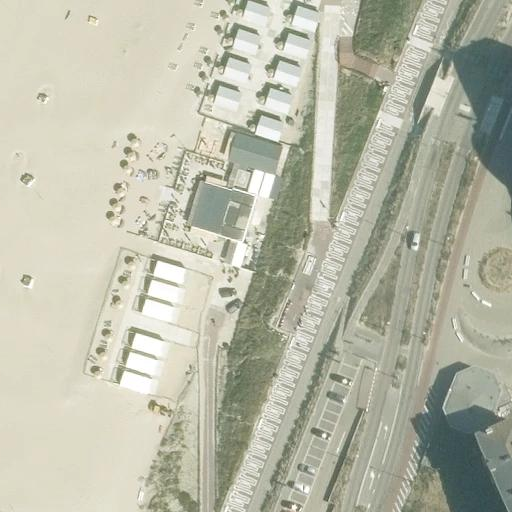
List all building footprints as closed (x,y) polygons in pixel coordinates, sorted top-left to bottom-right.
[(271,7),(247,0),(245,0),(240,21),(265,28),(271,7)] [(320,14),(296,6),(290,24),(313,32),(320,14)] [(260,37),(235,30),(230,49),(255,56),(260,37)] [(312,40),(288,33),(282,52),(305,60),(312,40)] [(251,65),(227,58),(222,78),(246,84),(251,65)] [(302,69),(278,61),(272,80),(296,88),(302,69)] [(242,93),(218,86),(212,106),(237,113),(242,93)] [(293,95),(270,88),(264,108),(287,115),(293,95)] [(283,124),(260,116),(254,135),(277,143),(283,124)] [(240,278),(260,209),(203,193),(187,246),(216,254),(212,270),(240,278)] [(155,336),(150,351),(178,361),(183,346),(155,336)] [(150,355),(146,370),(173,379),(177,364),(150,355)] [(504,387),(496,391),(482,365),(457,375),(443,411),(451,430),(469,437),(488,430),(497,408),(511,402),(504,387)] [(143,375),(140,390),(168,395),(171,381),(143,375)] [(511,430),(478,445),(506,511),(511,508),(511,430)]
